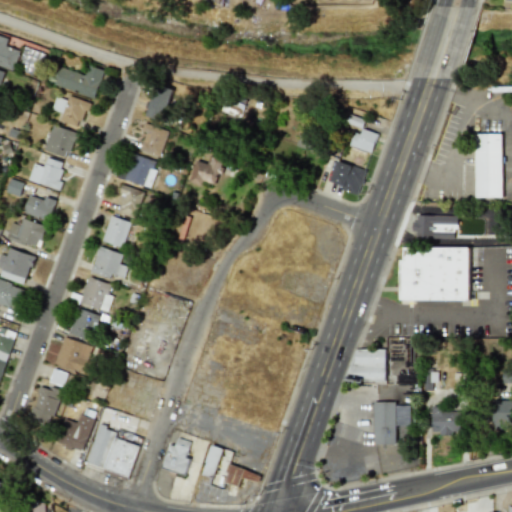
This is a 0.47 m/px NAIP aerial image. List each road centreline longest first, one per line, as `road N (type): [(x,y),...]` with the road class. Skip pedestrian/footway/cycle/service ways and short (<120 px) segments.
road 1 (secondary): [(273,511),(431,77)]
road 2 (residential): [(135,511),(224,262),(270,201),(290,196),(374,228)]
road 3 (residential): [(2,441),(126,81)]
road 4 (tertiary): [(313,511),(511,474)]
road 5 (tertiary): [(0,439),(56,478),(138,511)]
